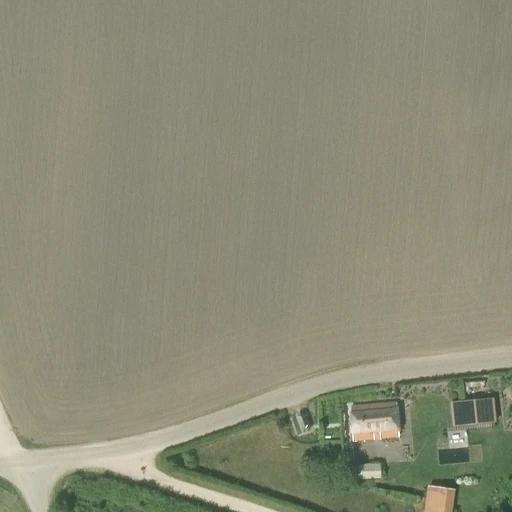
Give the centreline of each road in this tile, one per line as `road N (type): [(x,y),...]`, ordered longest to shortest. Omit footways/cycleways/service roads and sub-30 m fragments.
road 1 (unclassified): [(511,355),(338,380),(130,448),(13,461)]
road 2 (track): [(90,454),(252,511)]
